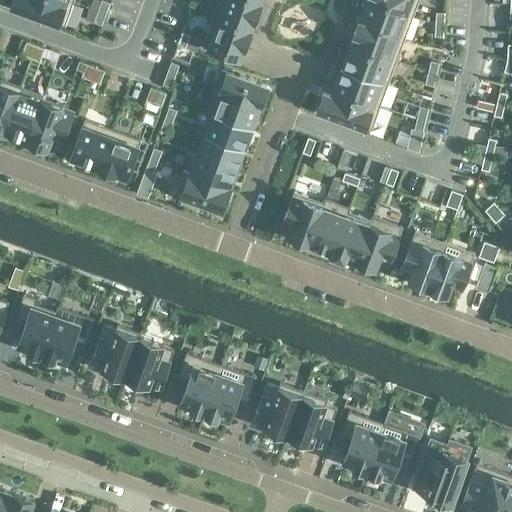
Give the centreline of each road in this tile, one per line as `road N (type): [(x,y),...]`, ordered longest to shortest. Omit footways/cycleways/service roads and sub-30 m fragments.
road 1 (residential): [(282,485),(0,385)]
road 2 (residential): [(511,348),(236,248)]
road 3 (residential): [(236,248),(0,162)]
road 4 (residential): [(0,436),(209,511)]
road 5 (residential): [(236,248),(286,115)]
